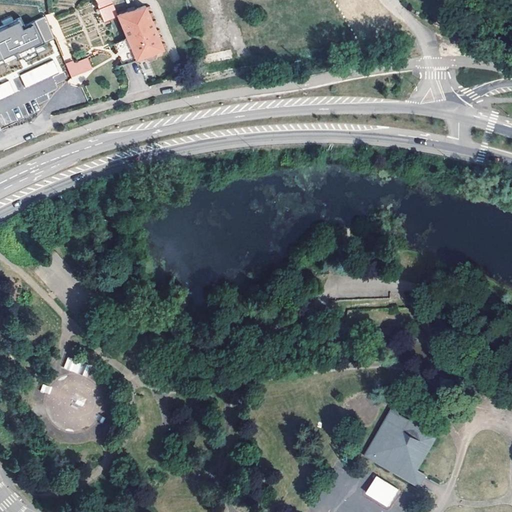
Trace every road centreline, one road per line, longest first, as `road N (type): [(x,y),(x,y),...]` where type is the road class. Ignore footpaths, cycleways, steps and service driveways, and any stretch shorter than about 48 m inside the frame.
road 1 (secondary): [(0,212),(87,173),(232,139),(357,134),(458,146)]
road 2 (secondary): [(409,107),(277,111),(185,125),(72,155),(0,188)]
road 3 (residential): [(143,94),(0,141)]
